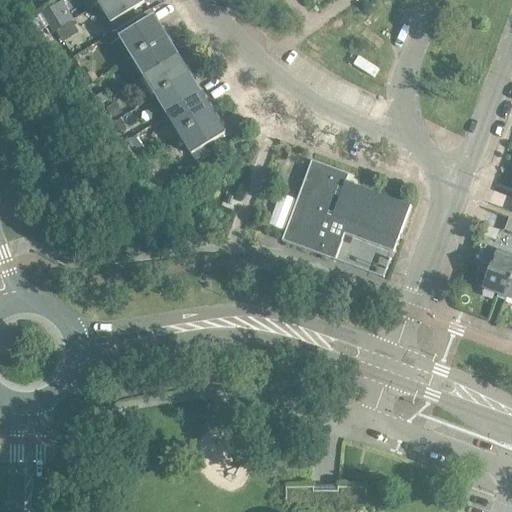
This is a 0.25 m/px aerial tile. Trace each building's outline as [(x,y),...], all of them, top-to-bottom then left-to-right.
[(111,25),(144,4),(141,0),(107,0),(99,5),(111,25)] [(153,19),(120,39),(133,60),(166,40),(153,19)] [(67,42),(78,35),(72,24),(61,31),(67,42)] [(177,58),(166,40),(133,60),(144,79),(177,58)] [(156,98),(189,78),(177,58),(144,79),(156,98)] [(92,72),(83,76),(88,85),(97,81),(92,72)] [(201,97),(189,78),(156,98),(168,118),(201,97)] [(103,93),(96,97),(100,104),(107,100),(103,93)] [(213,117),(201,97),(168,118),(180,137),(213,117)] [(115,104),(106,110),(112,119),(121,114),(115,104)] [(213,142),(224,135),(213,117),(180,137),(191,156),(213,142)] [(213,142),(191,156),(197,166),(220,152),(213,142)] [(410,207),(354,186),(354,185),(354,184),(353,183),(352,182),(351,182),(350,182),(348,183),(347,183),(344,182),(347,175),(310,161),(280,241),(334,261),(341,241),(340,241),(343,234),(393,253),(410,207)] [(220,178),(209,185),(217,198),(228,191),(220,178)] [(511,255),(497,250),(482,290),(506,299),(511,281),(511,255)]
